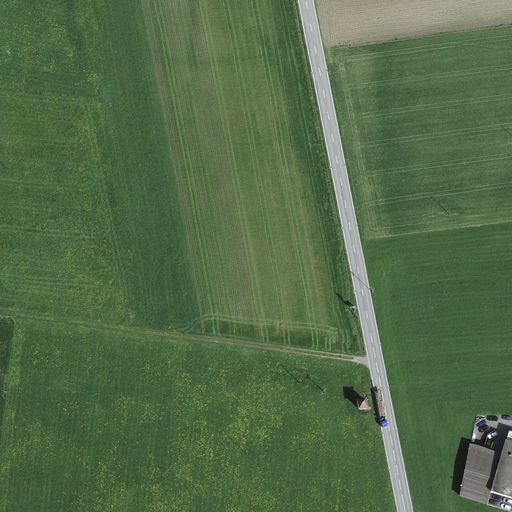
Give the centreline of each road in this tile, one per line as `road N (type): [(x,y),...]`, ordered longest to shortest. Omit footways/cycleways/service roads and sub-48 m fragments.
road 1 (secondary): [(305,0),(405,511)]
road 2 (track): [(0,309),(375,361)]
